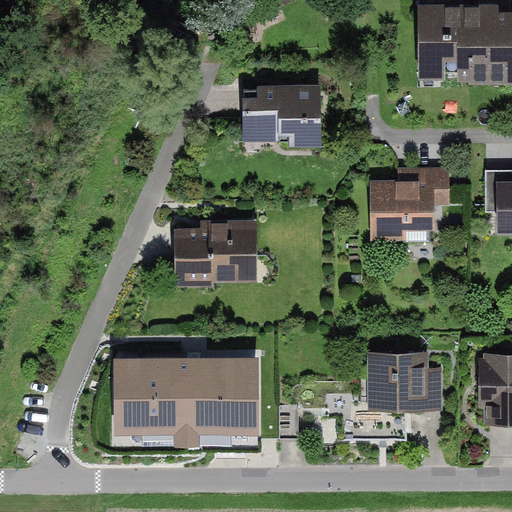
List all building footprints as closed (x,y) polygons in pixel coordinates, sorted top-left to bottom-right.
[(501,8),(417,8),(418,84),(471,83),(471,88),(511,87),(511,15),(501,15),(501,8)] [(321,87),(242,89),(244,150),(297,149),(323,148),(322,125),(321,87)] [(374,182),(375,244),(436,243),(435,206),(450,206),(450,170),(399,171),(399,182),(374,182)] [(511,176),(487,177),(487,214),(499,213),(499,233),(511,233),(511,176)] [(174,230),(176,286),(258,282),(256,227),(174,230)] [(117,351),(118,444),(261,442),(260,350),(117,351)] [(511,354),(483,354),(482,418),(488,418),(488,430),(511,429),(511,354)] [(429,355),(370,355),(370,415),(444,415),(444,372),(429,372),(429,355)]
